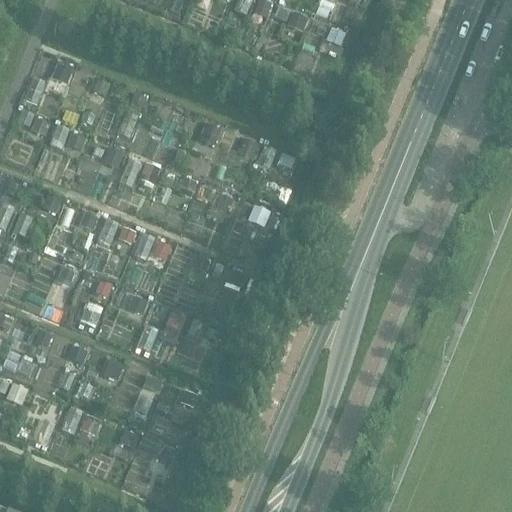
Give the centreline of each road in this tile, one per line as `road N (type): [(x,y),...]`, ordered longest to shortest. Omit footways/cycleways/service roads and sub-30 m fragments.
road 1 (unclassified): [(376,227),(417,221),(508,0)]
road 2 (secondary): [(376,227),(469,0)]
road 3 (secondary): [(346,298),(244,511)]
road 4 (secondary): [(286,511),(328,413),(346,298)]
